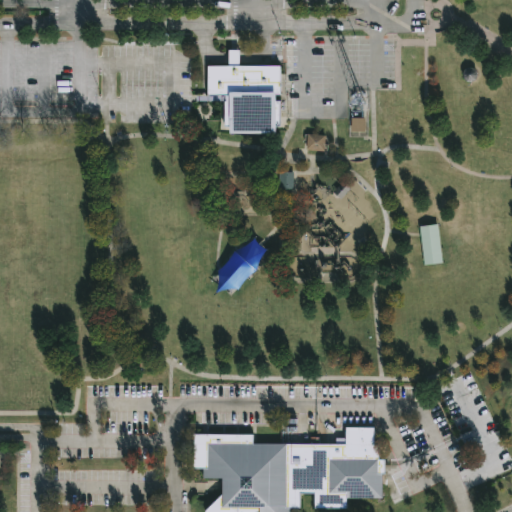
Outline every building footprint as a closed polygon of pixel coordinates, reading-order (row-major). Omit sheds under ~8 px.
[(208,66),(228,66),(228,49),(239,49),(239,65),(279,65),(279,94),(275,94),(275,101),(280,101),(280,126),(275,126),(275,132),(230,132),(230,126),(224,126),(224,101),(226,101),(226,94),(208,95),(208,66)] [(352,133),(366,133),(366,119),(352,119),(352,133)] [(307,151),(326,152),(326,136),(308,135),(307,151)] [(293,173),(279,173),(279,189),(294,189),(293,173)] [(419,225),(437,223),(442,262),(424,264),(419,225)] [(251,235),(210,278),(228,295),(269,253),(251,235)] [(221,494),(222,478),(203,478),(203,468),(192,468),(193,432),(252,434),(252,442),(344,444),(345,426),(375,426),(374,443),(379,444),(379,458),(385,458),(385,474),(382,474),(382,497),(348,496),(347,508),(314,507),(314,493),(300,492),(300,508),(290,508),(289,511),(206,511),(205,510),(221,494)]
